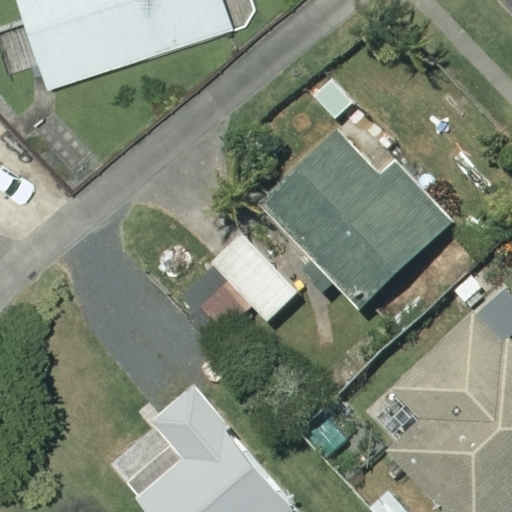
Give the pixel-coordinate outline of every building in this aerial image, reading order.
[(227,23),(219,0),(14,0),(41,83),(227,23)] [(337,130),(257,206),(358,312),(452,222),(393,160),(379,173),(337,130)] [(210,263),(268,323),(298,293),(242,233),(210,263)] [(511,268),(508,264),(441,329),(511,402),(511,268)] [(251,308),(226,284),(188,318),(211,344),(251,308)] [(184,461),(137,500),(147,511),(291,511),(295,509),(192,388),(152,422),(184,461)] [(511,445),(463,395),(403,454),(459,511),(462,511),(511,464),(511,445)] [(333,409),(309,431),(324,447),(348,425),(333,409)]
